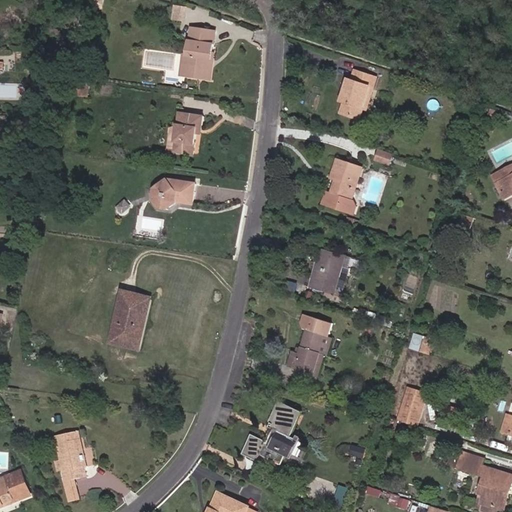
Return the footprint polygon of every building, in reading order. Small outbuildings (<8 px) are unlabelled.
[(103,9),(104,0),(89,0),(89,7),(103,9)] [(186,21),(188,8),(176,6),(174,20),(186,21)] [(213,60),(215,45),(217,32),(192,28),(188,55),(185,76),(210,80),(212,68),(209,67),(210,60),(213,60)] [(374,89),(378,78),(356,71),(352,80),(349,79),(345,91),(348,92),(344,103),(341,114),(360,120),(364,110),(371,88),(374,89)] [(88,96),(90,82),(81,80),(78,95),(88,96)] [(367,111),(374,89),(371,88),(364,110),(367,111)] [(496,121),(499,113),(492,110),(488,119),(496,121)] [(197,134),(198,128),(203,129),(204,116),(180,113),(178,126),(177,133),(170,132),(167,153),(174,155),(175,152),(195,155),(197,134)] [(390,166),(394,155),(379,150),(376,160),(390,166)] [(40,151),(39,160),(40,160),(40,162),(45,163),(47,152),(40,151)] [(352,202),(357,188),(352,186),(359,166),(338,159),(332,178),(336,180),(331,195),(326,193),(323,205),(354,215),(356,208),(354,203),(352,202)] [(39,167),(32,166),(30,174),(46,176),(48,163),(45,163),(40,162),(39,167)] [(357,188),(364,168),(359,166),(352,186),(357,188)] [(511,166),(493,176),(505,199),(511,195),(511,166)] [(193,204),(196,184),(168,180),(155,189),(153,200),(158,206),(170,208),(177,204),(177,202),(193,204)] [(470,230),(474,219),(465,216),(461,227),(470,230)] [(359,272),(363,261),(325,249),(320,265),(326,267),(325,272),(320,271),(314,289),(335,296),(333,301),(346,305),(349,294),(337,291),(344,267),(359,272)] [(325,272),(326,267),(320,265),(318,264),(310,288),(314,289),(320,271),(325,272)] [(139,349),(151,299),(124,293),(112,343),(139,349)] [(329,337),(334,323),(306,315),(303,323),(305,329),(308,330),(302,349),(301,354),(296,352),(294,352),(289,366),(314,374),(327,336),(329,337)] [(430,338),(415,334),(414,338),(428,343),(430,338)] [(328,356),(334,338),(329,337),(327,336),(314,374),(313,377),(318,378),(326,355),(328,356)] [(432,355),(435,345),(428,343),(414,338),(411,348),(432,355)] [(418,426),(428,394),(409,388),(398,420),(401,421),(416,426),(418,426)] [(286,445),(301,413),(282,404),(271,426),(276,427),(268,444),(253,437),(246,454),(261,461),(264,454),(281,462),(286,454),(291,456),(295,449),(286,445)] [(511,416),(508,415),(502,432),(510,435),(508,442),(511,443),(511,416)] [(414,435),(416,426),(401,421),(398,430),(414,435)] [(87,467),(79,432),(57,437),(62,461),(64,470),(64,471),(63,471),(65,482),(76,480),(87,477),(86,467),(87,467)] [(511,492),(511,491),(511,475),(483,466),(485,459),(464,452),(459,468),(485,476),(479,494),(481,495),(484,496),(481,504),(499,510),(500,510),(506,491),(511,492)] [(0,484),(25,474),(23,470),(0,478),(0,484)] [(0,505),(32,493),(25,474),(0,484),(0,505)] [(79,494),(76,480),(65,482),(69,496),(79,494)] [(345,511),(352,489),(340,485),(333,507),(345,511)] [(506,511),(511,492),(506,491),(500,510),(506,511)] [(0,508),(33,496),(32,493),(0,505),(0,508)] [(248,511),(250,509),(251,507),(220,493),(210,511),(248,511)] [(401,498),(401,497),(392,494),(389,504),(398,507),(401,498)] [(498,511),(499,510),(481,504),(484,496),(481,495),(476,509),(485,511),(498,511)] [(407,509),(410,500),(401,498),(398,507),(407,509)]
